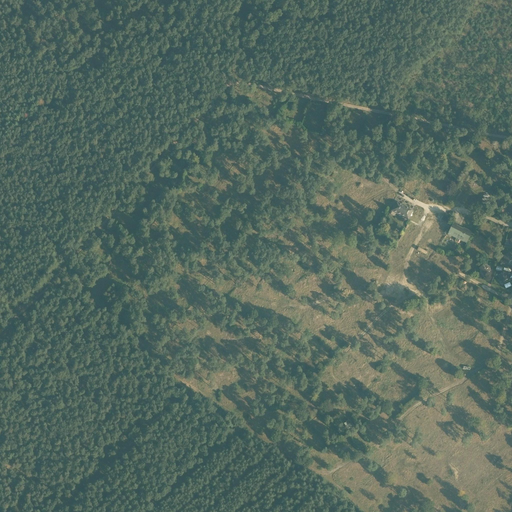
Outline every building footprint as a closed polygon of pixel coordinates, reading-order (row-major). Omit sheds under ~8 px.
[(257,99),(266,107),(274,98),(266,90),(257,99)] [(298,158),(301,155),(297,152),(300,150),(295,145),(290,149),(298,158)] [(213,150),(211,157),(224,162),(227,155),(213,150)] [(203,167),(201,172),(211,176),(213,171),(203,167)] [(242,179),(245,179),(243,168),(236,170),(238,178),(242,178),(242,179)] [(270,169),(262,177),(267,181),(269,178),(271,180),(276,175),(270,169)] [(442,201),(444,195),(437,193),(435,199),(442,201)] [(499,197),(502,204),(511,200),(508,194),(499,197)] [(336,204),(339,207),(346,201),(343,198),(336,204)] [(390,212),(408,221),(413,212),(409,210),(410,209),(397,202),(395,207),(393,206),(390,212)] [(425,235),(417,251),(432,257),(430,260),(435,263),(440,253),(436,252),(446,230),(440,227),(441,226),(427,219),(420,233),(425,235)] [(125,227),(134,232),(137,226),(128,221),(125,227)] [(454,222),(449,232),(447,235),(466,244),(472,233),(463,228),(463,229),(456,226),(457,224),(454,222)] [(288,237),(278,240),(280,246),(290,243),(288,237)] [(432,265),(409,255),(412,248),(400,243),(395,256),(398,257),(394,267),(400,270),(397,276),(409,281),(407,286),(419,291),(424,279),(432,283),(436,275),(432,274),(433,272),(430,271),(432,265)] [(505,259),(504,261),(511,263),(511,262),(511,254),(511,255),(510,253),(503,257),(505,259)] [(369,254),(362,260),(364,262),(371,257),(369,254)] [(314,268),(319,262),(310,256),(306,262),(314,268)] [(300,274),(304,270),(296,262),(292,265),(300,274)] [(481,271),(480,273),(488,275),(489,272),(490,271),(489,270),(490,267),(488,266),(486,264),(479,268),(481,271)] [(499,280),(507,283),(507,280),(509,279),(508,278),(509,275),(506,274),(505,272),(498,276),(499,278),(499,280)] [(356,273),(345,276),(347,283),(358,279),(356,273)] [(227,283),(230,289),(236,286),(234,281),(227,283)] [(248,290),(255,293),(258,284),(252,281),(248,290)] [(370,298),(366,302),(371,307),(375,303),(370,298)] [(415,315),(405,311),(402,318),(412,322),(415,315)] [(279,317),(285,328),(289,326),(288,323),(291,321),(287,313),(279,317)] [(381,324),(392,329),(395,322),(384,317),(381,324)] [(345,334),(340,322),(335,324),(341,336),(345,334)] [(157,334),(158,328),(147,326),(146,332),(157,334)] [(369,342),(365,344),(369,355),(373,353),(369,342)] [(390,343),(391,354),(398,353),(397,343),(390,343)] [(326,364),(330,360),(324,354),(321,358),(326,364)] [(364,384),(375,368),(368,363),(357,379),(364,384)] [(345,381),(351,375),(342,367),(337,372),(345,381)] [(433,375),(437,381),(442,378),(439,372),(433,375)] [(478,376),(469,380),(472,385),(480,382),(478,376)] [(411,417),(404,422),(407,425),(414,420),(411,417)] [(344,423),(348,430),(354,426),(350,419),(344,423)] [(415,419),(408,425),(412,430),(419,424),(415,419)] [(321,442),(312,448),(316,453),(325,447),(321,442)] [(388,455),(397,447),(391,442),(383,450),(388,455)] [(390,458),(394,463),(401,457),(397,452),(390,458)] [(323,454),(316,458),(321,466),(328,462),(323,454)] [(356,470),(354,473),(364,478),(366,475),(356,470)] [(501,488),(506,485),(501,479),(497,482),(501,488)] [(366,490),(363,493),(374,503),(377,500),(366,490)] [(364,503),(368,508),(373,503),(366,496),(363,499),(365,502),(364,503)]
